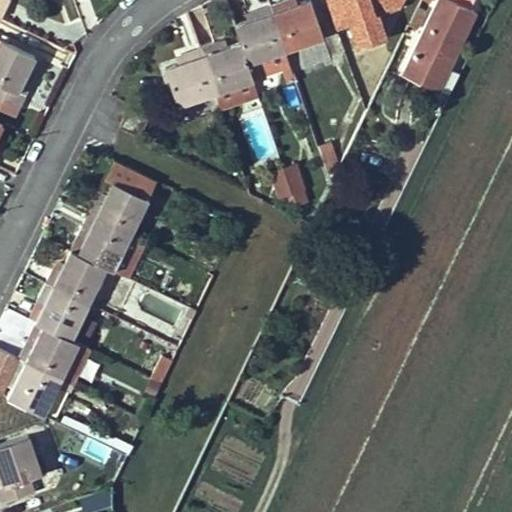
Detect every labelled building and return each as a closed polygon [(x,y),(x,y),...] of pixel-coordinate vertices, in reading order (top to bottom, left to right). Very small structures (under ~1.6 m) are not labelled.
[(8,0),(0,0),(0,16),(0,17),(8,0)] [(306,0),(292,4),(290,0),(280,0),(269,4),(284,49),(323,36),(310,0),(306,0)] [(327,0),(334,26),(351,21),(356,39),(389,30),(382,4),(396,0),(327,0)] [(437,88),(475,10),(453,0),(436,0),(403,71),(437,88)] [(284,49),(269,4),(250,11),(252,19),(247,20),(234,25),(240,41),(252,77),(281,68),(290,65),(284,49)] [(298,70),(330,59),(323,37),(291,48),(298,70)] [(0,100),(18,109),(34,76),(26,73),(34,55),(0,38),(0,100)] [(213,91),(219,106),(258,93),(252,77),(240,41),(221,47),(219,40),(199,46),(213,91)] [(213,91),(199,46),(180,53),(183,61),(164,67),(176,103),(213,91)] [(294,78),(290,65),(281,68),(285,81),(294,78)] [(139,135),(147,116),(128,107),(119,126),(139,135)] [(330,141),(317,146),(331,185),(339,168),(330,141)] [(104,197),(96,194),(87,213),(129,233),(147,197),(155,179),(112,159),(103,177),(112,180),(104,197)] [(236,170),(233,163),(224,165),(226,173),(236,170)] [(303,187),(295,163),(283,167),(291,192),(303,187)] [(286,193),(289,204),(295,203),(291,192),(283,167),(271,171),(279,195),(286,193)] [(129,233),(87,213),(78,231),(86,235),(77,252),(105,266),(113,269),(129,233)] [(86,235),(78,231),(71,249),(77,252),(86,235)] [(147,242),(129,233),(113,269),(130,277),(147,242)] [(46,282),(88,302),(105,266),(77,252),(71,249),(61,266),(55,263),(46,282)] [(88,302),(46,282),(36,300),(44,303),(35,321),(70,338),(88,302)] [(188,305),(184,315),(191,318),(196,309),(188,305)] [(87,335),(95,317),(83,312),(75,329),(87,335)] [(60,377),(71,382),(88,347),(70,338),(35,321),(18,356),(60,377)] [(160,382),(172,359),(160,354),(149,377),(160,382)] [(60,377),(18,356),(9,375),(15,378),(7,396),(43,413),(60,377)] [(65,400),(62,421),(85,423),(87,402),(65,400)] [(28,475),(40,471),(27,434),(0,443),(0,498),(1,501),(34,490),(28,475)] [(111,483),(94,489),(100,506),(111,502),(111,483)] [(93,508),(100,506),(94,489),(88,492),(93,508)]
